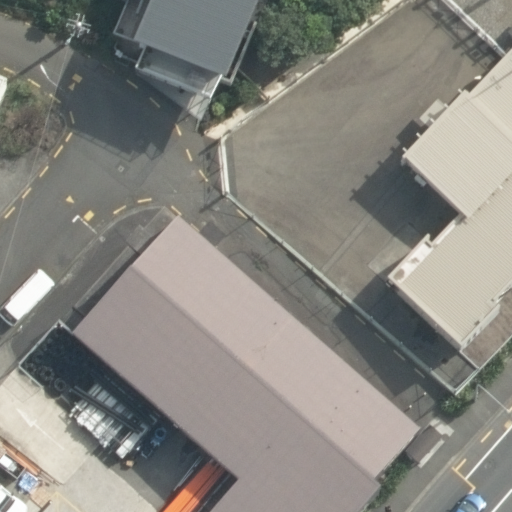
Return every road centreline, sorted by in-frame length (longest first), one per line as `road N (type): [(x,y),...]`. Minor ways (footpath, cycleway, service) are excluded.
road 1 (unclassified): [(113,122),(417,402)]
road 2 (residential): [(113,122),(0,270)]
road 3 (unclassified): [(0,37),(113,122)]
